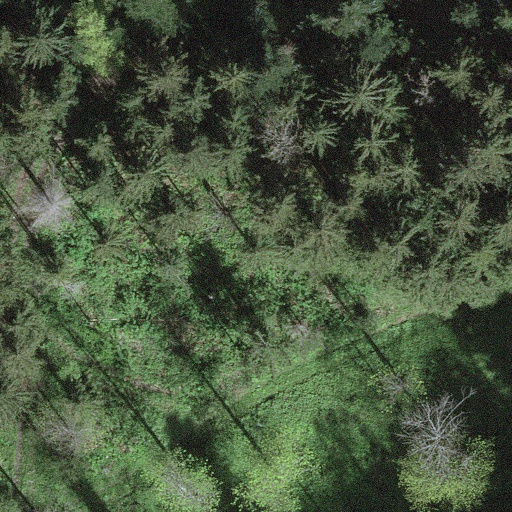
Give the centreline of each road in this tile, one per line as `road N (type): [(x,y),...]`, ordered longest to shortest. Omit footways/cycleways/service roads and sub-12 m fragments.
road 1 (track): [(200,0),(21,175),(5,274),(12,432),(35,511)]
road 2 (track): [(511,285),(160,452),(67,511)]
